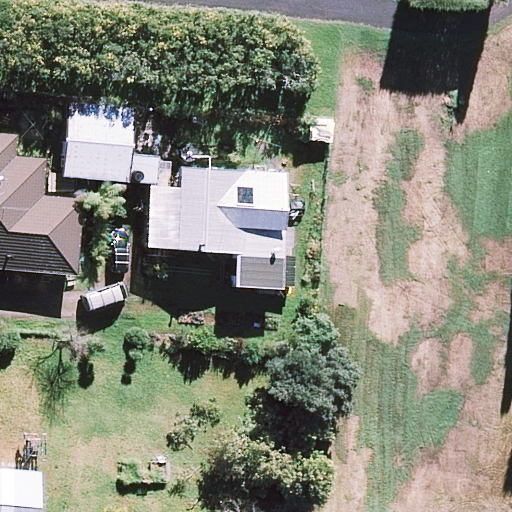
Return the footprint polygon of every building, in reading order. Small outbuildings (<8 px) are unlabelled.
[(60,175),(151,177),(152,153),(124,152),(125,106),(62,104),(60,175)] [(332,148),(333,117),(300,115),(299,147),(332,148)] [(10,156),(12,134),(0,132),(0,265),(69,271),(76,197),(36,194),(39,158),(10,156)] [(168,165),(167,184),(144,183),(142,243),(228,247),(226,281),(273,283),(278,171),(168,165)] [(30,511),(32,468),(0,466),(0,511),(30,511)]
